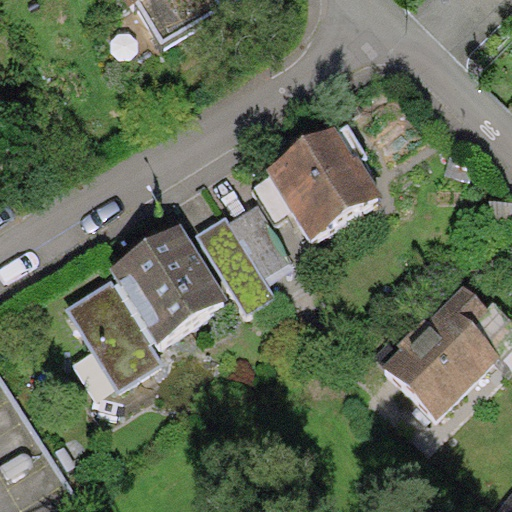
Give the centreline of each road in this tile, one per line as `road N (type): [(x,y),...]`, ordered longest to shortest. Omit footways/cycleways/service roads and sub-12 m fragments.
road 1 (residential): [(381,21),(0,272)]
road 2 (residential): [(381,21),(511,141)]
